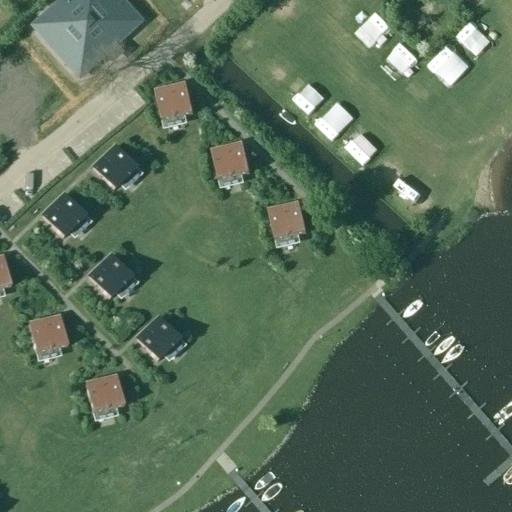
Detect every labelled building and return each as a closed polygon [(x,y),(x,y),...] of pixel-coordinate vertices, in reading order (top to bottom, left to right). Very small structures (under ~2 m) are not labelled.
[(38,44),(30,51),(62,86),(69,79),(81,80),(81,81),(116,48),(115,47),(116,36),(123,29),(95,0),(84,0),(83,2),(75,2),(73,0),(64,0),(33,30),(38,36),(38,44)] [(297,0),(271,0),(268,3),(282,18),(300,3),(297,0)] [(272,10),(259,18),(264,27),(278,19),(272,10)] [(476,65),(496,51),(487,40),(468,54),(476,65)] [(115,91),(128,109),(142,98),(129,81),(115,91)] [(154,91),(161,122),(192,115),(185,83),(154,91)] [(289,106),(309,117),(316,104),(296,93),(289,106)] [(326,117),(319,127),(337,139),(344,130),(326,117)] [(210,150),(218,182),(249,174),(241,143),(210,150)] [(90,167),(112,191),(136,169),(113,146),(90,167)] [(40,216),(62,239),(85,218),(62,194),(40,216)] [(267,210),(275,242),(306,235),(299,203),(267,210)] [(86,276),(108,300),(131,279),(109,255),(86,276)] [(0,289),(9,287),(2,257),(0,257),(0,289)] [(27,323),(35,355),(66,347),(58,316),(27,323)] [(134,336),(156,362),(180,342),(158,316),(134,336)] [(115,376),(84,383),(92,415),(123,407),(115,376)]
